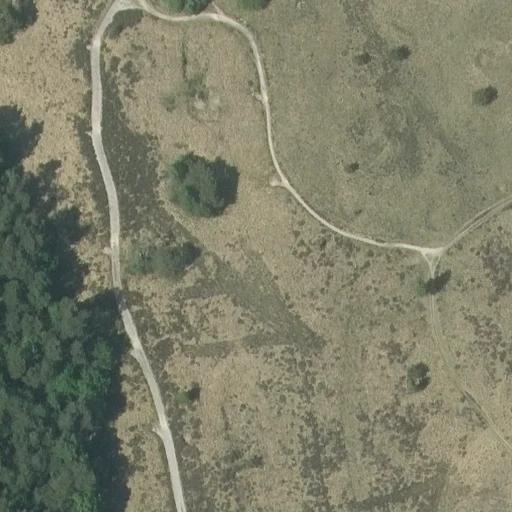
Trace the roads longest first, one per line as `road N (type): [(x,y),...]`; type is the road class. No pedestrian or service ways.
road 1 (track): [(511,202),(437,253),(339,233),(306,211),(273,163),(252,45),(242,32),(218,18),(152,16),(139,0)]
road 2 (track): [(511,448),(458,391),(429,317),(437,253)]
